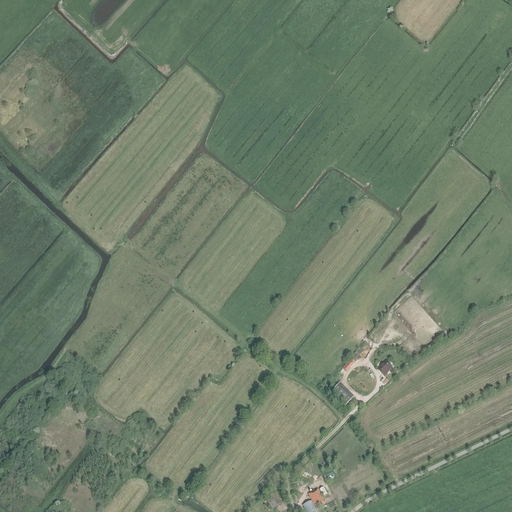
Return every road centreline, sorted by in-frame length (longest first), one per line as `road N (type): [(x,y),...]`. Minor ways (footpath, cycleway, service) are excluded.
road 1 (track): [(296,511),(286,477),(343,420),(177,285)]
road 2 (unclassified): [(352,511),(511,429)]
